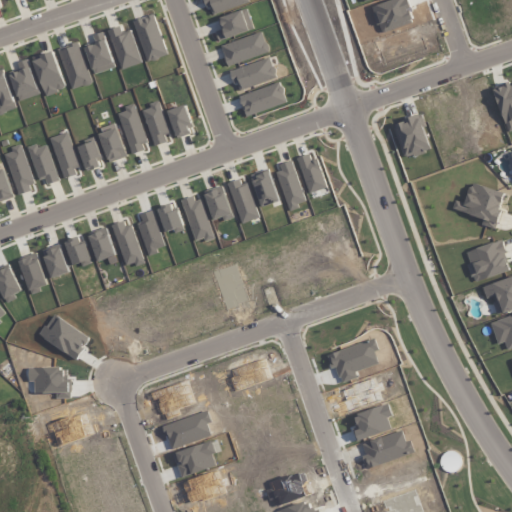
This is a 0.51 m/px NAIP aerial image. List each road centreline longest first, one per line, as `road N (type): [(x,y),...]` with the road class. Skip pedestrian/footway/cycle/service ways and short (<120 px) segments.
road 1 (residential): [(0,229),(151,165),(511,39)]
road 2 (residential): [(511,465),(473,402),(321,0)]
road 3 (residential): [(162,511),(112,377),(415,258)]
road 4 (residential): [(281,316),(348,511)]
road 5 (residential): [(175,0),(232,138)]
